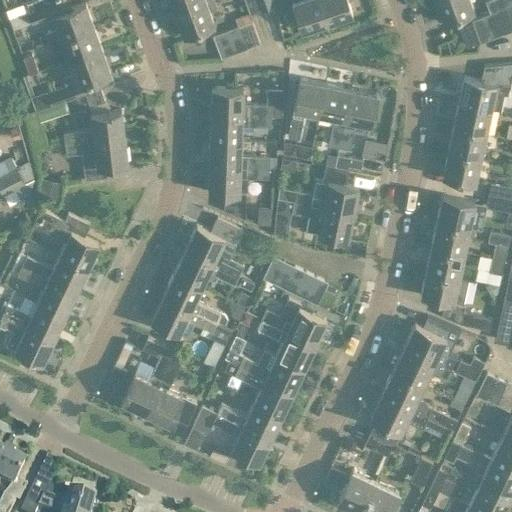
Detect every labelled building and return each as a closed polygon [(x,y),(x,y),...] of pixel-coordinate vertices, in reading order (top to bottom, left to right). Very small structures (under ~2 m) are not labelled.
[(77,0),(67,4),(66,0),(40,0),(27,5),(32,17),(52,10),(56,24),(46,27),(49,35),(93,18),(86,0),(77,0)] [(216,0),(186,0),(174,4),(183,29),(201,22),(214,18),(209,3),(217,0),(216,0)] [(328,15),(322,0),(294,0),(302,23),(328,15)] [(322,0),(328,15),(352,7),(349,0),(322,0)] [(472,0),(437,0),(443,15),(474,3),(472,0)] [(511,23),(511,19),(505,1),(493,5),(502,28),(511,23)] [(489,7),(482,10),(491,32),(502,28),(493,5),(489,7)] [(491,32),(482,10),(471,14),(479,36),(491,32)] [(260,37),(252,14),(239,19),(247,42),(260,37)] [(101,41),(93,18),(49,35),(53,46),(63,42),(67,54),(101,41)] [(247,42),(239,19),(226,24),(234,47),(247,42)] [(226,24),(213,29),(216,38),(221,52),(234,47),(226,24)] [(62,72),(65,78),(46,85),(50,98),(65,93),(100,80),(97,71),(110,66),(101,41),(67,54),(73,68),(62,72)] [(23,50),(29,67),(29,68),(38,64),(32,47),(23,50)] [(463,69),(457,93),(490,100),(500,103),(504,86),(508,87),(511,69),(511,55),(484,58),(481,73),(463,69)] [(319,106),(325,76),(299,70),(287,129),(299,132),(305,103),(319,106)] [(325,76),(319,106),(334,110),(329,138),(339,140),(351,81),(325,76)] [(69,106),(105,93),(100,80),(65,93),(69,106)] [(284,82),(282,82),(267,82),(267,97),(243,96),(244,81),(212,80),(211,105),(271,107),(283,108),(284,82)] [(351,81),(339,140),(349,142),(355,114),(371,117),(377,86),(351,81)] [(490,100),(457,93),(452,118),(485,125),(490,100)] [(46,137),(37,104),(25,107),(34,140),(46,137)] [(124,129),(121,104),(90,107),(91,122),(63,125),(64,135),(124,129)] [(211,105),(210,131),(241,132),(242,118),(271,119),(271,107),(211,105)] [(452,118),(447,142),(479,149),(485,125),(452,118)] [(127,155),(124,129),(64,135),(66,146),(81,145),(84,173),(106,170),(104,158),(127,155)] [(210,131),(209,157),(269,160),(270,149),(241,148),(241,132),(210,131)] [(294,148),(297,135),(284,133),(282,146),(294,148)] [(479,149),(447,142),(441,168),(474,175),(479,149)] [(335,159),(349,162),(360,164),(363,152),(337,147),(335,159)] [(18,159),(0,168),(0,184),(3,189),(15,182),(21,192),(28,194),(33,173),(34,172),(28,154),(18,159)] [(269,160),(209,157),(208,184),(224,185),(223,202),(245,211),(246,185),(239,185),(240,169),(269,170),(269,160)] [(311,187),(279,180),(277,189),(295,193),(353,205),(358,180),(346,177),(349,162),(335,159),(325,157),(322,172),(315,171),(311,187)] [(511,179),(491,176),(488,188),(511,192),(511,179)] [(442,187),(436,212),(468,219),(481,222),(486,199),(486,197),(473,194),(442,187)] [(511,192),(488,188),(486,197),(486,199),(511,204),(511,192)] [(295,193),(292,204),(309,208),(306,223),(318,225),(348,231),(353,205),(295,193)] [(270,218),(271,201),(259,199),(257,217),(270,218)] [(39,201),(31,217),(38,220),(64,233),(58,246),(87,260),(88,258),(92,258),(95,250),(93,247),(98,236),(84,229),(89,216),(67,206),(63,212),(39,201)] [(217,209),(210,224),(196,217),(185,241),(238,266),(243,257),(230,250),(237,235),(233,234),(240,220),(217,209)] [(468,219),(436,212),(431,237),(463,244),(468,219)] [(495,236),(492,251),(504,254),(508,238),(495,236)] [(431,237),(426,261),(457,268),(463,244),(431,237)] [(185,241),(173,264),(202,278),(208,264),(234,277),(238,266),(185,241)] [(25,248),(21,258),(75,284),(87,260),(58,246),(51,260),(25,248)] [(272,250),(262,271),(274,277),(283,255),(272,250)] [(504,254),(492,251),(489,265),(501,267),(504,254)] [(294,260),(283,255),(274,277),(284,282),(294,260)] [(75,284),(21,258),(16,267),(42,280),(35,294),(64,307),(75,284)] [(305,265),(294,260),(284,282),(295,287),(305,265)] [(426,261),(420,286),(452,293),(463,295),(468,270),(457,268),(426,261)] [(202,278),(173,264),(162,288),(225,318),(228,311),(225,305),(195,291),(202,278)] [(316,271),(305,265),(295,287),(306,292),(316,271)] [(511,268),(509,268),(503,293),(511,295),(511,268)] [(316,271),(306,292),(316,298),(327,276),(316,271)] [(162,288),(150,312),(179,326),(186,329),(190,327),(196,316),(211,324),(208,329),(224,337),(231,322),(224,319),(225,318),(162,288)] [(265,301),(261,311),(314,336),(325,313),(298,300),(300,296),(287,290),(278,307),(265,301)] [(511,295),(503,293),(498,318),(495,332),(508,335),(511,318),(511,295)] [(3,295),(0,300),(0,304),(53,331),(64,307),(35,294),(29,308),(3,295)] [(0,316),(12,323),(5,337),(13,341),(42,354),(53,331),(0,304),(0,316)] [(463,304),(461,316),(489,322),(492,310),(463,304)] [(414,314),(402,338),(449,361),(455,348),(449,345),(460,322),(427,308),(422,318),(414,314)] [(314,336),(261,311),(256,321),(282,334),(276,347),(303,360),(314,336)] [(174,343),(173,342),(146,329),(141,339),(158,348),(147,371),(133,364),(120,392),(145,404),(174,343)] [(123,338),(115,354),(124,357),(131,342),(123,338)] [(402,338),(391,361),(422,376),(428,362),(444,370),(449,361),(402,338)] [(243,348),(238,358),(291,384),(303,360),(276,347),(264,341),(257,355),(243,348)] [(174,343),(145,404),(169,416),(172,409),(187,415),(197,394),(168,380),(183,347),(174,343)] [(475,373),(485,354),(473,348),(464,368),(475,373)] [(116,354),(115,354),(108,370),(120,376),(126,362),(122,361),(124,357),(116,354)] [(291,384),(238,358),(234,368),(259,380),(253,394),(280,407),(291,384)] [(391,361),(380,384),(427,407),(451,419),(455,410),(415,391),(422,376),(391,361)] [(487,392),(497,371),(487,366),(477,387),(487,392)] [(497,371),(487,392),(498,397),(508,376),(497,371)] [(511,395),(511,377),(508,376),(498,397),(508,402),(511,395)] [(427,407),(380,384),(368,409),(386,417),(399,423),(405,411),(421,419),(427,407)] [(477,387),(475,386),(466,405),(475,409),(484,390),(487,392),(477,387)] [(280,407),(253,394),(247,407),(221,394),(216,404),(269,429),(280,407)] [(511,395),(508,402),(511,403),(511,407),(502,428),(511,433),(511,395)] [(201,397),(192,416),(208,423),(212,414),(238,427),(231,441),(258,454),(269,429),(216,404),(201,397)] [(470,419),(461,415),(453,432),(461,437),(470,419)] [(386,417),(382,426),(395,432),(399,423),(386,417)] [(393,437),(369,425),(364,437),(387,448),(393,437)] [(511,433),(502,428),(491,451),(511,461),(511,433)] [(453,432),(444,450),(453,455),(461,437),(453,432)] [(0,454),(0,479),(11,485),(4,494),(3,493),(0,499),(0,511),(8,511),(15,500),(18,501),(27,484),(16,479),(24,461),(11,455),(13,451),(4,447),(2,450),(0,454)] [(433,455),(421,450),(410,473),(422,479),(433,455)] [(511,461),(491,451),(479,474),(510,489),(511,485),(511,461)] [(346,466),(331,459),(325,471),(340,478),(346,466)] [(361,503),(375,473),(352,461),(337,491),(361,503)] [(448,465),(439,461),(430,478),(439,483),(448,465)] [(39,470),(24,501),(36,507),(37,507),(56,511),(89,511),(95,496),(69,489),(69,490),(61,487),(58,497),(50,495),(55,485),(55,482),(51,480),(53,477),(39,470)] [(375,473),(361,503),(380,511),(383,511),(397,483),(375,473)] [(479,474),(468,497),(497,511),(499,511),(510,489),(479,474)] [(430,478),(421,497),(430,501),(439,483),(430,478)] [(497,511),(468,497),(461,511),(497,511)] [(36,507),(24,501),(19,511),(21,511),(34,511),(37,507),(36,507)] [(439,511),(419,502),(414,511),(439,511)]
